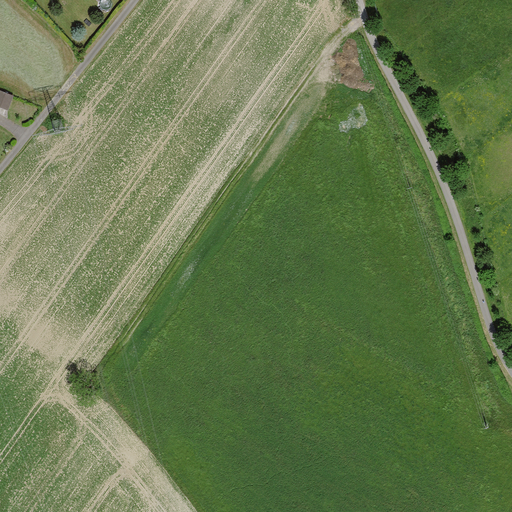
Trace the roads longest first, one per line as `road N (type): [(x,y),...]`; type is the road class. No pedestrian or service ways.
road 1 (unclassified): [(361,0),(445,185),(511,367)]
road 2 (residential): [(0,171),(137,0)]
